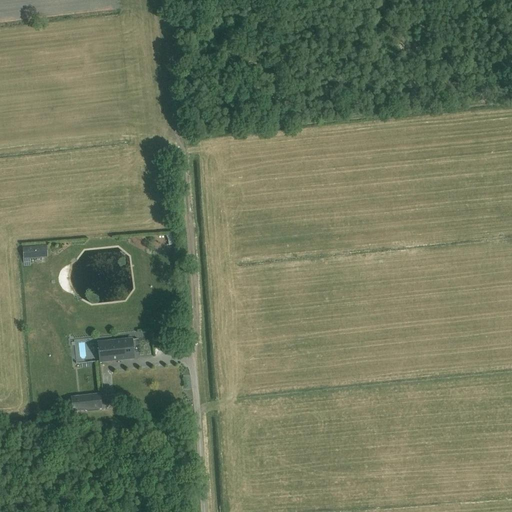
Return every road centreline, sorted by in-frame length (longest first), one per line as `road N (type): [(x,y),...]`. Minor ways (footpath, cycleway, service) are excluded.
road 1 (track): [(192,360),(179,138)]
road 2 (unclassified): [(204,511),(192,360)]
